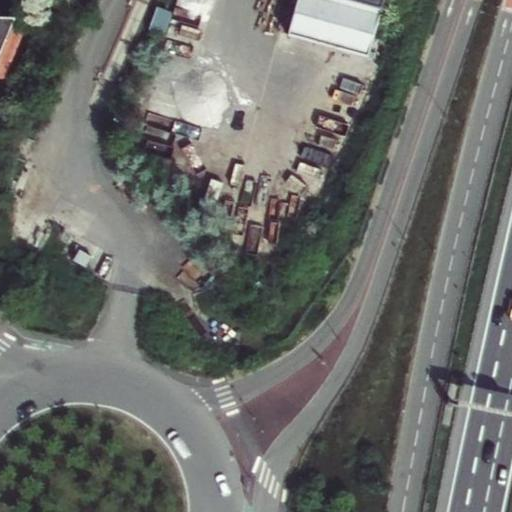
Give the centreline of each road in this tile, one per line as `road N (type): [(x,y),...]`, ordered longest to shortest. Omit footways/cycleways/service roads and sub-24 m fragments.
road 1 (trunk): [(404,511),(460,219),(511,29)]
road 2 (unclassified): [(104,379),(126,292),(125,264),(74,155),(100,55),(128,0)]
road 3 (secondary): [(218,503),(211,467),(183,421),(155,398),(104,379)]
road 4 (trunk): [(511,345),(476,511)]
